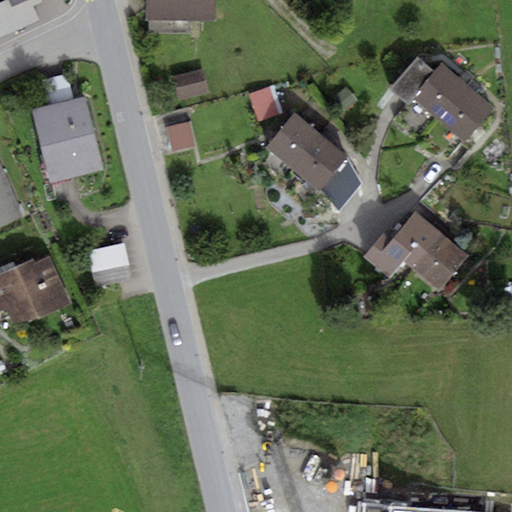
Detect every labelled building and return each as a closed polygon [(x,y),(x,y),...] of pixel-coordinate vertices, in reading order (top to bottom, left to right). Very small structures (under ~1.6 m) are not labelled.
[(42,0),(20,0),(12,4),(0,8),(0,37),(40,21),(33,6),(43,2),(42,0)] [(145,0),(146,21),(150,21),(150,31),(187,31),(187,20),(215,20),(214,0),(145,0)] [(414,99),(436,74),(418,58),(390,89),(408,105),(414,99)] [(438,119),(466,86),(442,66),(436,74),(414,99),(438,119)] [(203,69),(171,76),(177,100),(208,93),(203,69)] [(35,84),(41,107),(72,100),(66,76),(35,84)] [(493,109),(466,86),(438,119),(465,142),(493,109)] [(269,88),(249,94),(259,126),(279,119),(269,88)] [(345,88),(334,98),(346,111),(357,101),(345,88)] [(41,107),(33,109),(50,183),(104,170),(86,97),(72,100),(41,107)] [(266,147),(292,168),(320,132),(294,112),(266,147)] [(190,123),(166,128),(171,152),(195,147),(190,123)] [(320,132),(292,168),(319,189),(347,154),(320,132)] [(0,168),(0,227),(22,218),(0,168)] [(413,269),(443,233),(416,211),(392,240),(383,233),(364,256),(390,278),(404,262),(413,269)] [(468,254),(443,233),(413,269),(439,290),(468,254)] [(87,253),(91,270),(126,262),(123,245),(87,253)] [(33,260),(0,274),(0,312),(8,309),(15,325),(68,302),(48,257),(34,263),(33,260)] [(126,262),(91,270),(95,287),(104,285),(130,280),(126,262)]
